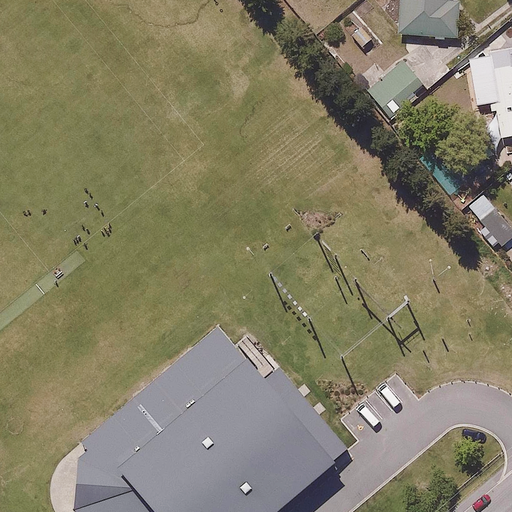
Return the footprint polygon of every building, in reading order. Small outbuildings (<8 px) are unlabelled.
[(398,0),(396,32),(460,35),(461,0),(398,0)] [(385,41),(365,17),(349,31),(370,55),(385,41)] [(511,37),(490,41),(501,135),(511,134),(511,37)] [(432,87),(405,55),(365,88),(392,121),(432,87)] [(452,157),(439,141),(420,157),(449,192),(468,176),(452,157)] [(471,141),(452,157),(468,176),(487,161),(471,141)] [(511,237),(511,219),(498,203),(478,221),(502,247),(511,237)] [(73,511),(287,511),(335,472),(328,464),(350,445),(280,364),(270,372),(252,351),(248,354),(222,325),(83,439),(90,448),(79,456),(76,510),(73,511)]
